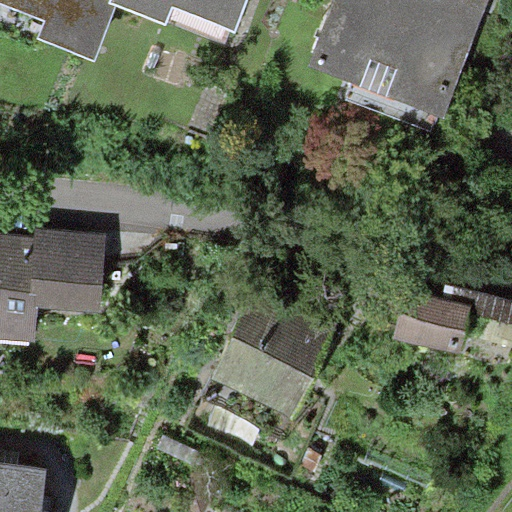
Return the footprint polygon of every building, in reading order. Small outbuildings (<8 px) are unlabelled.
[(115,0),(14,0),(50,12),(41,39),(95,58),(115,0)] [(116,0),(169,18),(174,0),(177,0),(236,21),(243,0),(116,0)] [(329,0),(305,67),(447,116),(487,3),(487,0),(329,0)] [(105,313),(107,226),(33,225),(33,242),(0,241),(0,330),(36,331),(37,311),(105,313)] [(299,408),(331,337),(304,325),(251,301),(218,372),(299,408)] [(0,511),(37,511),(44,470),(13,466),(0,463),(0,511)]
